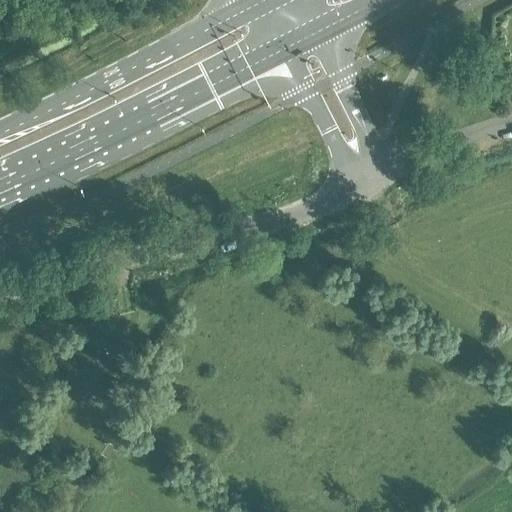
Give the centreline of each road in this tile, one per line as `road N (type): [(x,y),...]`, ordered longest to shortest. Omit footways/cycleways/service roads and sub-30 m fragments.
road 1 (unclassified): [(0,291),(297,213),(375,180)]
road 2 (primary): [(0,188),(285,51)]
road 3 (primary): [(260,2),(0,130)]
road 4 (residential): [(375,180),(511,120)]
road 5 (unclassified): [(285,51),(338,146),(367,164)]
road 6 (unclassified): [(367,164),(366,135),(314,36)]
